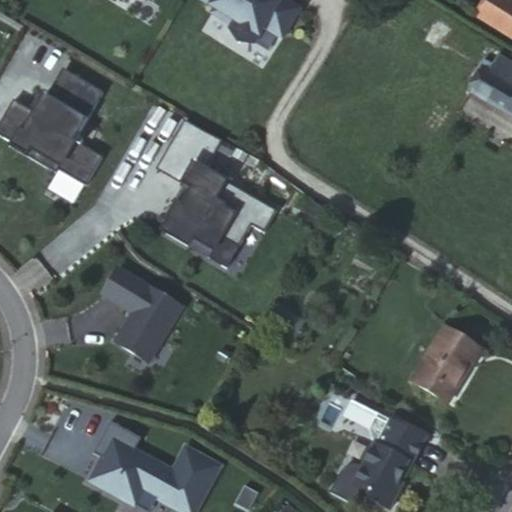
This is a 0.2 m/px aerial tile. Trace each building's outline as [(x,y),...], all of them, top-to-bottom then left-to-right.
[(198,0),(214,10),(211,15),(232,29),(230,32),(238,45),(252,46),(263,30),(281,42),(299,13),(279,0),(198,0)] [(400,0),(378,0),(372,9),(392,21),(404,2),(400,0)] [(511,3),(505,0),(493,0),(482,22),(509,37),(511,32),(511,3)] [(465,33),(458,27),(455,32),(414,7),(400,29),(441,53),(446,64),(465,33)] [(511,67),(495,57),(473,93),(511,118),(511,67)] [(36,160),(87,189),(103,160),(82,148),(84,144),(78,141),(104,96),(65,73),(49,100),(44,97),(34,115),(15,104),(0,129),(0,139),(17,149),(19,144),(39,156),(36,160)] [(178,138),(215,159),(223,144),(187,123),(178,138)] [(215,159),(178,138),(158,171),(191,190),(181,207),(177,204),(166,222),(169,223),(162,234),(189,249),(193,242),(213,253),(208,261),(226,272),(251,230),(264,237),(277,215),(206,173),(215,159)] [(185,311),(120,271),(104,296),(135,316),(117,345),(151,366),(185,311)] [(307,324),(284,311),(275,326),(296,340),(307,324)] [(443,330),(411,384),(448,405),(461,384),(457,381),(476,350),(443,330)] [(412,467),(414,468),(428,441),(394,423),(380,447),(377,446),(375,450),(368,452),(364,460),(366,468),(366,469),(358,468),(349,470),(344,476),(333,496),(357,509),(366,492),(372,495),(374,501),(395,511),(407,488),(402,486),(412,467)] [(100,467),(90,484),(137,509),(145,493),(159,500),(181,511),(197,511),(221,467),(186,448),(173,473),(135,452),(141,441),(110,425),(93,456),(105,462),(102,468),(100,467)] [(417,469),(414,468),(412,467),(402,486),(407,488),(417,469)]
